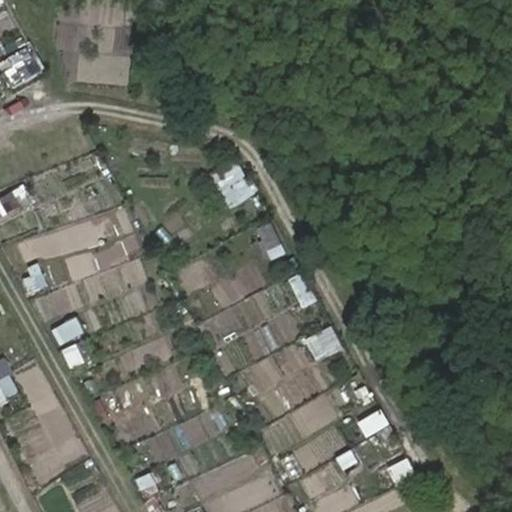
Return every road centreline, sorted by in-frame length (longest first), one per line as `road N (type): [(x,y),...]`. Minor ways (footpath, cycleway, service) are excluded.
road 1 (track): [(0,125),(75,108),(216,133),(252,154),(450,511)]
road 2 (track): [(0,267),(136,511)]
